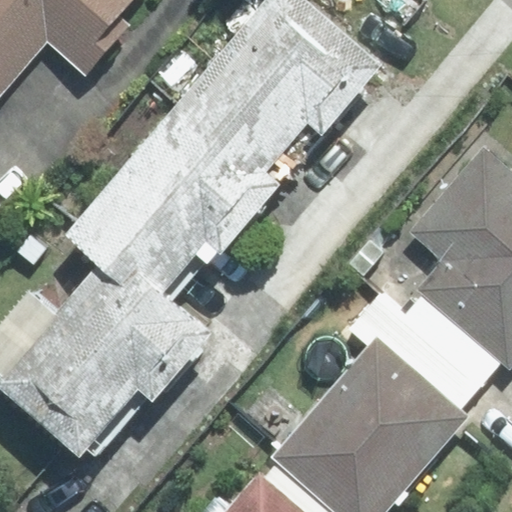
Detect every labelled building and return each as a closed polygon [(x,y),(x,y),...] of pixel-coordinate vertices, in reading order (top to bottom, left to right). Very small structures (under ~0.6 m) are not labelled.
[(0,0),(0,96),(51,34),(99,73),(125,41),(115,33),(142,0),(0,0)] [(398,56),(329,0),(271,0),(86,224),(119,251),(73,307),(41,280),(0,329),(0,344),(26,365),(17,376),(118,459),(232,321),(184,281),(213,245),(230,259),(296,178),(281,165),(319,119),(335,132),(398,56)] [(511,364),(511,165),(489,145),(413,231),(447,260),(407,306),(496,383),(511,364)] [(271,457),(335,511),(393,511),(476,415),(378,331),(271,457)] [(335,511),(271,457),(223,511),(335,511)]
